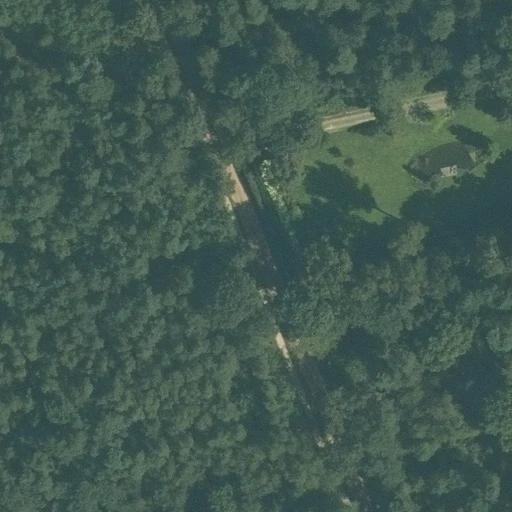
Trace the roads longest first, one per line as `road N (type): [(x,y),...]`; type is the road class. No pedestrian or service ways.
road 1 (track): [(164,0),(365,511)]
road 2 (unknown): [(0,32),(185,98),(201,94)]
